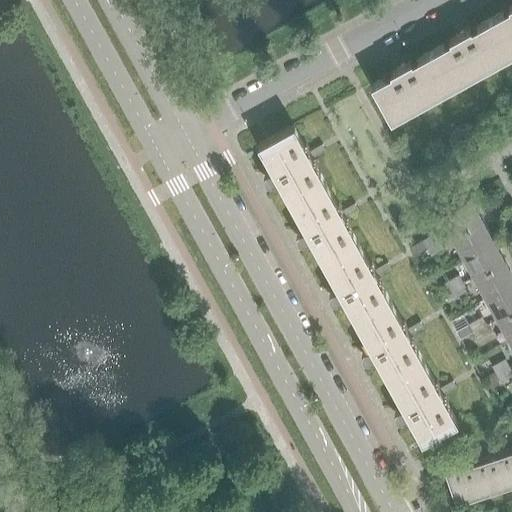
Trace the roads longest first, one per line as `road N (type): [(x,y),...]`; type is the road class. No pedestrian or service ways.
road 1 (tertiary): [(391,511),(184,134)]
road 2 (tertiary): [(156,150),(350,511)]
road 3 (residential): [(184,134),(425,0)]
road 4 (tertiary): [(72,0),(156,150)]
road 5 (tertiary): [(184,134),(110,0)]
